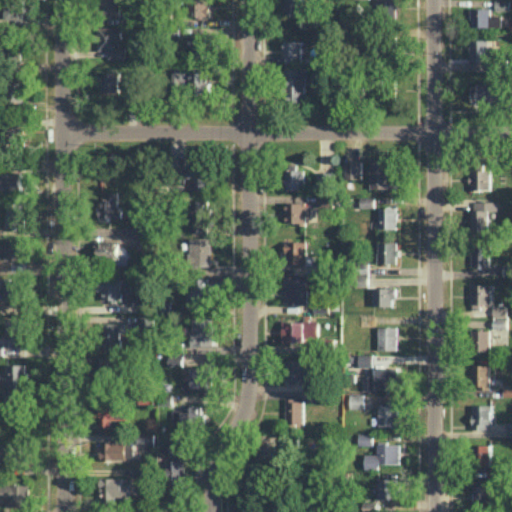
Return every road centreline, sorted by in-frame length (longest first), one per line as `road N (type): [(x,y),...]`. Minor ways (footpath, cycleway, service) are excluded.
road 1 (residential): [(212,511),(217,456),(250,380),(249,0)]
road 2 (residential): [(432,511),(433,0)]
road 3 (residential): [(62,132),(511,133)]
road 4 (residential): [(62,511),(62,132)]
road 5 (residential): [(62,132),(62,0)]
